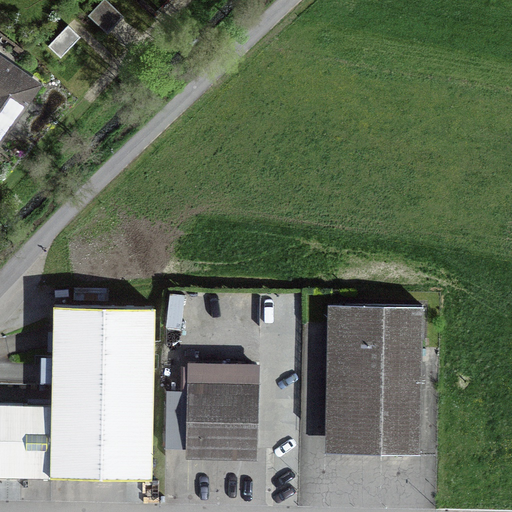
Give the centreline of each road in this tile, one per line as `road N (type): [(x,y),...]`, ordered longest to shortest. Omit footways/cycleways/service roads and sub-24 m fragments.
road 1 (residential): [(0,295),(48,231),(286,0)]
road 2 (track): [(0,194),(182,0)]
